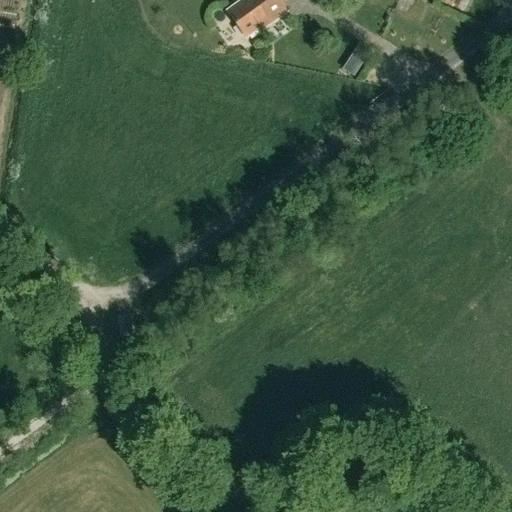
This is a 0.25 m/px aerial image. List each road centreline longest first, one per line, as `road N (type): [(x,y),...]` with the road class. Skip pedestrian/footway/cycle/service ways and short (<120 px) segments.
road 1 (unclassified): [(81,314),(243,214),(488,33),(511,4)]
road 2 (track): [(498,511),(402,436),(363,418),(344,421),(280,472),(235,485),(219,480),(188,459),(111,367)]
